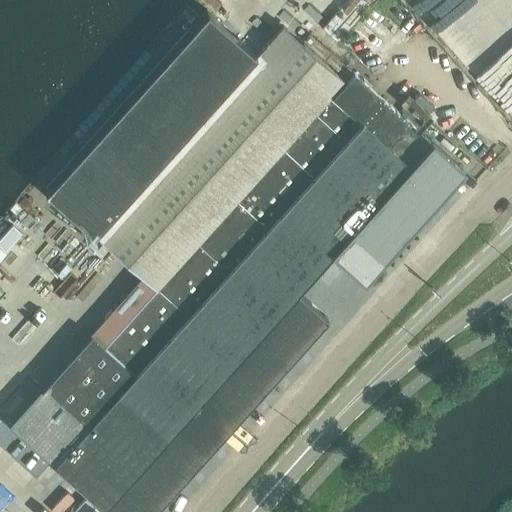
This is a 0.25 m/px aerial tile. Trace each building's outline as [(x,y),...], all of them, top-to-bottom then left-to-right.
[(43,385),(10,422),(55,463),(102,506),(297,289),(298,290),(334,251),(333,250),(352,229),(392,184),(409,165),(325,90),(347,65),(351,69),(388,27),(357,0),(299,0),(253,52),(207,10),(46,189),(142,275),(142,276),(90,333),(43,385)] [(347,65),(325,90),(409,165),(392,184),(423,211),(462,167),(430,139),(354,71),(351,69),(347,65)] [(419,92),(412,101),(427,114),(434,105),(419,92)] [(352,229),(333,250),(334,251),(342,259),(342,258),(363,277),(382,257),(382,256),(423,211),(392,184),(352,229)] [(297,289),(102,506),(103,507),(104,505),(111,511),(151,511),(261,391),(328,317),(298,290),(297,289)]
